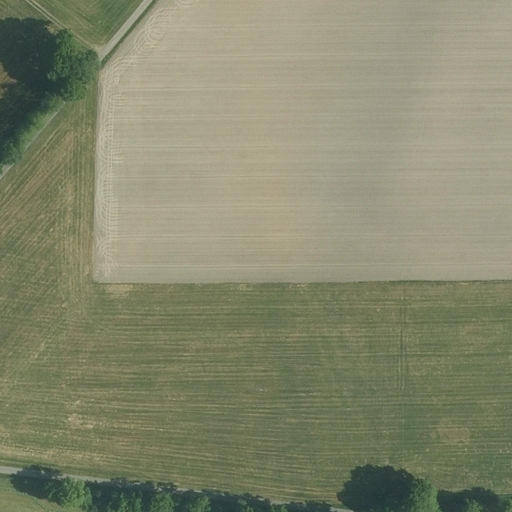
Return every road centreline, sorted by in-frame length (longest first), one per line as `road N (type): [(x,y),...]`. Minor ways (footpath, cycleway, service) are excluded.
road 1 (unclassified): [(0,470),(330,511)]
road 2 (unclassified): [(0,177),(149,0)]
